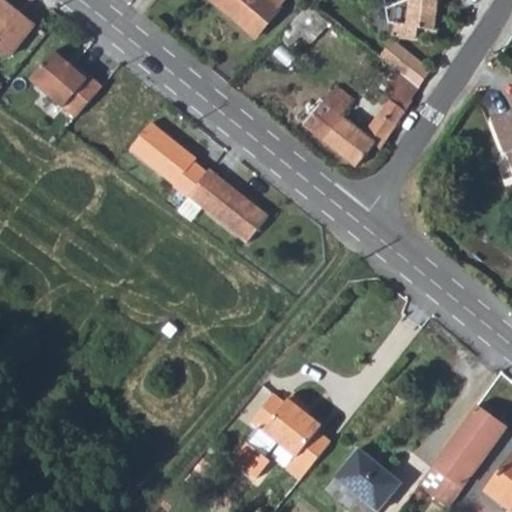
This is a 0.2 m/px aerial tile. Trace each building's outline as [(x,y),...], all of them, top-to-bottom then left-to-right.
[(35,23),(5,0),(0,0),(0,44),(11,53),(35,23)] [(206,0),(254,39),(278,8),(277,7),(282,0),(206,0)] [(406,0),(403,27),(416,29),(433,31),(436,6),(440,0),(406,0)] [(415,41),(416,29),(403,27),(391,26),(390,38),(415,41)] [(399,75),(419,90),(430,74),(401,51),(393,49),(383,62),(399,75)] [(70,66),(52,51),(28,80),(61,108),(62,108),(74,118),(101,87),(88,77),(89,76),(73,62),(70,66)] [(371,147),(378,151),(410,103),(408,102),(419,90),(399,75),(390,85),(394,88),(362,134),(337,117),(350,101),(332,87),(303,127),(356,168),(371,147)] [(511,111),(489,120),(503,156),(507,155),(511,169),(511,111)] [(149,125),(128,153),(173,187),(172,188),(187,199),(188,198),(207,174),(194,164),(196,160),(149,125)] [(469,168),(476,205),(499,200),(492,163),(469,168)] [(207,174),(188,198),(248,244),(269,216),(209,170),(207,174)] [(293,466),(307,477),(332,444),(318,434),(322,428),(309,417),(301,410),(304,406),(294,398),(285,409),(264,435),(259,431),(234,465),(258,484),(272,466),(267,462),(278,447),(296,461),(293,466)] [(259,431),(264,435),(285,409),(273,400),(252,427),(259,431)] [(313,413),(304,406),(301,410),(309,417),(313,413)] [(506,429),(477,408),(435,466),(464,487),(506,429)] [(381,511),(403,485),(360,450),(329,491),(355,511),(381,511)] [(511,462),(488,493),(511,511),(511,462)] [(450,509),(464,487),(435,466),(420,487),(450,509)]
